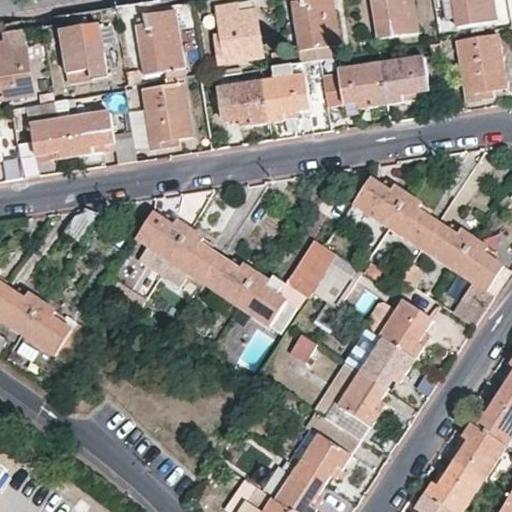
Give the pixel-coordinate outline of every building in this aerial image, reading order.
[(274,0),(259,0),(262,16),(277,13),(274,0)] [(274,0),(277,13),(291,12),(290,0),(274,0)] [(300,0),(301,3),(295,3),(303,51),(341,45),(333,0),(300,0)] [(374,0),(380,39),(419,33),(414,0),(374,0)] [(454,0),(459,27),(497,21),(494,0),(454,0)] [(132,4),(117,6),(122,36),(136,34),(132,4)] [(241,12),(240,5),(222,9),(222,5),(219,5),(223,33),(218,34),(222,64),(263,58),(257,11),(241,12)] [(168,73),(169,80),(184,77),(187,77),(178,18),(188,17),(187,12),(177,12),(150,16),(149,14),(146,13),(147,26),(142,27),(147,76),(168,73)] [(105,23),(64,31),(71,82),(108,76),(101,27),(105,26),(105,23)] [(500,37),(460,42),(469,101),(496,98),(496,90),(507,88),(500,37)] [(433,56),(443,54),(441,42),(431,43),(433,56)] [(0,100),(38,95),(30,49),(13,50),(12,43),(0,44),(0,100)] [(285,66),(282,51),(273,53),(275,67),(285,66)] [(382,63),(388,104),(414,101),(413,94),(429,92),(423,58),(382,63)] [(313,72),(324,70),(322,60),(311,62),(313,72)] [(265,81),(271,122),(299,118),(298,112),(312,110),(307,77),(305,62),(285,66),(275,67),(276,80),(265,81)] [(388,104),(382,63),(339,69),(340,73),(324,76),(329,107),(361,103),(362,107),(388,104)] [(184,77),(169,80),(169,87),(145,90),(154,150),(181,146),(180,140),(192,138),(184,77)] [(244,127),(271,122),(265,81),(223,89),(228,123),(243,120),(244,127)] [(73,118),(79,156),(105,153),(104,145),(117,143),(112,114),(81,118),(78,100),(71,101),(73,118)] [(52,161),(79,156),(73,118),(60,121),(57,103),(30,107),(39,156),(51,153),(52,161)] [(117,143),(121,162),(138,160),(134,137),(117,140),(117,143)] [(388,225),(408,194),(388,180),(383,186),(371,178),(354,202),(388,225)] [(421,247),(438,222),(426,215),(430,208),(408,194),(388,225),(421,247)] [(101,215),(89,211),(87,210),(71,235),(83,243),(101,215)] [(170,260),(190,228),(169,214),(164,220),(154,212),(137,238),(154,250),(170,260)] [(455,269),(476,238),(456,225),(451,231),(438,222),(421,247),(455,269)] [(203,281),(220,256),(210,250),(214,244),(190,228),(170,260),(203,281)] [(148,262),(154,250),(137,238),(130,250),(148,262)] [(499,253),(476,238),(455,269),(489,292),(506,267),(495,259),(499,253)] [(331,266),(339,256),(324,246),(316,241),(291,279),(292,287),(310,299),(315,291),(331,266)] [(238,304),(258,273),(235,258),(231,263),(220,256),(203,281),(206,283),(238,304)] [(331,266),(315,291),(329,300),(340,307),(356,283),(331,266)] [(281,332),(298,306),(278,294),(285,282),(275,275),(271,281),(258,273),(238,304),(281,332)] [(103,292),(114,300),(123,286),(112,278),(103,292)] [(238,304),(206,283),(198,296),(229,317),(238,304)] [(0,318),(23,334),(43,303),(21,289),(18,295),(6,286),(0,294),(0,318)] [(460,296),(453,307),(472,319),(480,308),(460,296)] [(344,310),(340,307),(329,300),(318,318),(333,328),(344,310)] [(385,337),(416,358),(432,336),(426,332),(434,320),(405,300),(398,311),(382,335),(385,337)] [(398,311),(384,301),(379,302),(365,324),(382,335),(398,311)] [(66,319),(43,303),(23,334),(56,356),(73,332),(63,325),(66,319)] [(319,344),(303,333),(292,351),(308,362),(319,344)] [(362,372),(387,390),(397,377),(402,381),(416,358),(385,337),(362,372)] [(362,372),(347,363),(316,409),(318,410),(327,416),(337,402),(341,404),(362,372)] [(331,419),(362,440),(385,406),(380,402),(387,390),(362,372),(341,404),(337,402),(327,416),(331,419)] [(53,383),(58,386),(63,378),(58,375),(53,383)] [(511,440),(511,396),(504,391),(496,404),(491,401),(475,425),(508,447),(511,440)] [(321,435),(331,419),(327,416),(318,410),(307,425),(312,428),(321,435)] [(299,467),(325,485),(333,475),(337,477),(362,440),(331,419),(321,435),(299,467)] [(508,447),(475,425),(459,448),(465,451),(456,464),(484,482),(508,447)] [(321,435),(312,428),(289,461),(299,467),(321,435)] [(299,467),(289,461),(276,481),(286,488),(299,467)] [(464,511),(484,482),(456,464),(448,476),(443,473),(427,496),(450,511),(464,511)] [(277,501),(293,511),(314,511),(323,499),(318,495),(325,485),(299,467),(286,488),(277,501)] [(511,511),(511,494),(510,498),(502,510),(504,511),(511,511)] [(450,511),(427,496),(416,511),(450,511)] [(293,511),(277,501),(274,499),(267,511),(266,509),(263,511),(250,503),(243,511),(293,511)]
